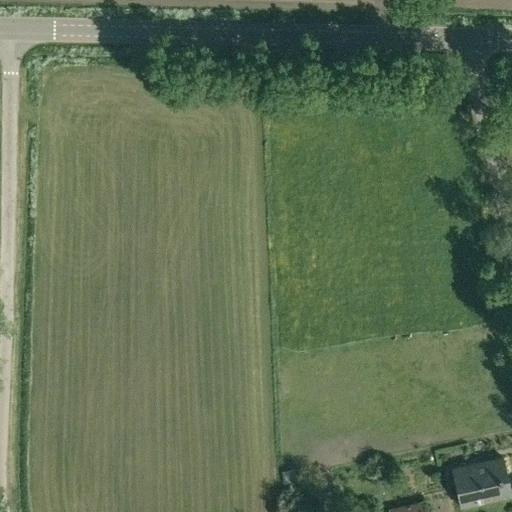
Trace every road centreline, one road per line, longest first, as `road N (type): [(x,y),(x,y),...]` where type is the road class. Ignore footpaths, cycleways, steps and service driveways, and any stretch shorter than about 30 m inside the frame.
road 1 (unclassified): [(0,481),(15,32)]
road 2 (tertiary): [(456,39),(15,32)]
road 3 (unclassified): [(511,260),(456,39)]
